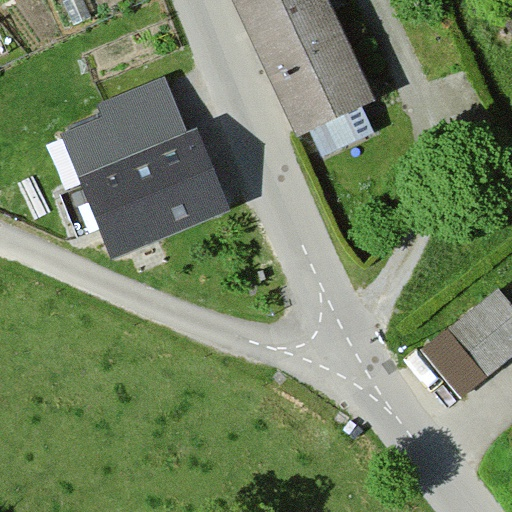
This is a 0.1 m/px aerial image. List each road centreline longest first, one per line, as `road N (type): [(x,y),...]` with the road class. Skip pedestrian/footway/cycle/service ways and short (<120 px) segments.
road 1 (residential): [(342,330),(295,354),(0,243)]
road 2 (unclassified): [(342,330),(260,158),(199,0)]
road 3 (unclassified): [(470,511),(374,397),(342,330)]
road 4 (unknown): [(438,473),(511,360)]
